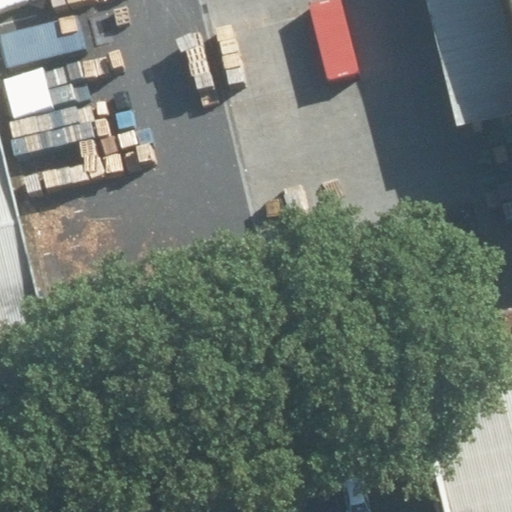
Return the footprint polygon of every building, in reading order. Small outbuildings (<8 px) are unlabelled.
[(309,0),(295,0),(208,22),(249,183),(350,157),(309,0)] [(511,0),(496,0),(511,65),(511,0)] [(0,155),(9,154),(0,114),(0,155)] [(0,343),(52,331),(9,154),(0,155),(0,343)] [(511,511),(511,359),(404,386),(434,511),(511,511)]
